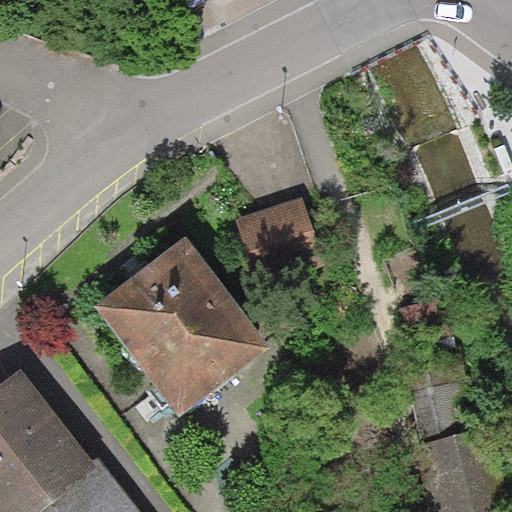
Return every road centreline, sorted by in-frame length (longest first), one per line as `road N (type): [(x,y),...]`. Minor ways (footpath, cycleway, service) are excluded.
road 1 (residential): [(406,0),(112,135)]
road 2 (residential): [(112,135),(0,243)]
road 3 (residential): [(0,67),(112,135)]
